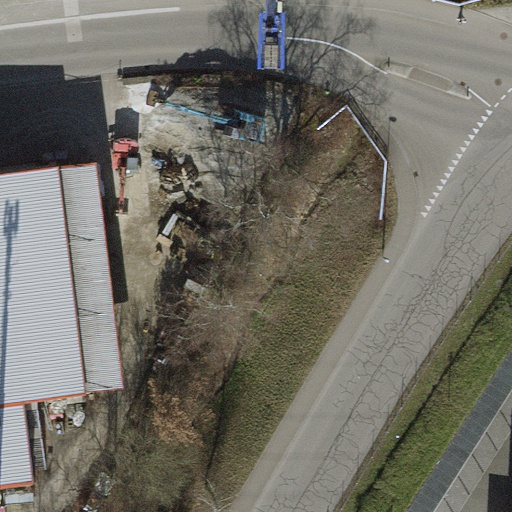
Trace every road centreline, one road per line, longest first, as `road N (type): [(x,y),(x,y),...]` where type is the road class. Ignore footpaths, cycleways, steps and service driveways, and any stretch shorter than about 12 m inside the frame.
road 1 (unclassified): [(0,55),(233,32),(311,36),(511,113)]
road 2 (residential): [(511,162),(415,304),(292,511)]
